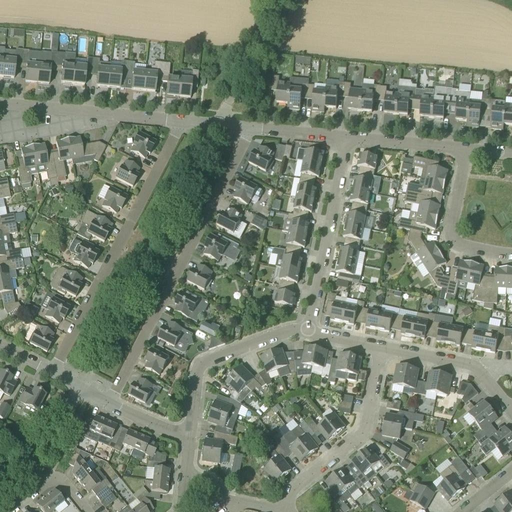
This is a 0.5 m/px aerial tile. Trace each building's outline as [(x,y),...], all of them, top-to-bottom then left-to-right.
[(16,50),(15,61),(4,60),(2,78),(14,79),(15,68),(21,69),(22,51),(16,50)] [(25,83),(37,84),(39,66),(40,53),(29,52),(29,51),(22,51),(21,69),(27,69),(25,83)] [(50,67),(39,66),(37,84),(49,85),(50,72),(56,72),(58,54),(51,53),(50,67)] [(61,84),(72,85),(74,67),(75,55),(58,54),(56,72),(62,73),(61,84)] [(85,68),(74,67),(72,85),(84,86),(85,75),(91,76),(93,59),(86,58),(85,68)] [(96,87),(108,88),(109,70),(110,63),(110,64),(99,63),(99,60),(93,59),(91,76),(97,76),(96,87)] [(109,70),(108,88),(119,89),(120,79),(126,79),(128,63),(122,62),(121,71),(109,70)] [(128,63),(126,79),(132,80),(131,90),(143,91),(145,73),(134,72),(134,65),(134,63),(128,63)] [(150,74),(145,73),(143,91),(155,93),(156,82),(162,82),(163,64),(154,63),(154,67),(151,67),(150,74)] [(180,80),(169,79),(170,64),(163,64),(162,82),(168,83),(166,96),(178,98),(180,80)] [(197,89),(197,83),(199,72),(192,71),(191,81),(180,80),(178,98),(190,99),(191,88),(197,89)] [(288,110),(290,84),(278,83),(279,77),(273,77),(271,89),(278,90),(276,104),(288,105),(288,110)] [(290,84),(288,110),(300,111),(301,97),(307,98),(308,86),(309,80),(303,80),(302,85),(290,84)] [(343,96),(345,84),(338,83),(338,89),(326,87),(324,108),(336,109),(337,95),(343,96)] [(360,112),(362,91),(350,90),(351,84),(345,84),(343,96),(349,97),(348,111),(360,112)] [(380,87),(374,87),(374,86),(363,85),(362,91),(360,112),(372,113),(373,99),(379,99),(380,87)] [(308,86),(307,98),(313,99),(312,113),(324,114),(324,108),(326,87),(325,93),(314,92),(314,86),(308,86)] [(396,115),(398,94),(386,93),(386,88),(380,87),(379,99),(385,100),(384,114),(396,115)] [(398,87),(398,94),(396,115),(408,116),(408,110),(414,111),(416,89),(398,87)] [(425,91),(417,91),(417,89),(416,89),(414,111),(420,111),(420,117),(431,119),(434,91),(425,91)] [(434,91),(431,119),(443,120),(445,106),(451,106),(452,94),(446,93),(434,90),(434,91)] [(466,127),(469,101),(458,100),(458,91),(452,90),(452,94),(451,106),(457,107),(455,121),(467,122),(466,127)] [(480,115),(486,115),(487,103),(481,102),(481,108),(469,107),(470,101),(469,101),(466,127),(479,129),(480,115)] [(487,103),(486,115),(492,116),(491,130),(503,131),(505,105),(504,110),(493,109),(493,104),(487,103)] [(511,105),(505,105),(503,131),(503,126),(511,126),(511,105)] [(149,155),(155,143),(138,134),(132,146),(133,147),(130,152),(144,159),(147,154),(149,155)] [(80,138),(68,141),(71,160),(96,156),(93,161),(98,163),(106,147),(98,143),(81,147),(80,138)] [(57,153),(52,154),(57,179),(66,177),(63,162),(71,160),(68,141),(56,143),(57,153)] [(58,187),(57,179),(52,154),(46,155),(44,145),(32,147),(37,175),(46,173),(47,181),(49,181),(51,189),(58,187)] [(283,158),(286,147),(278,146),(275,160),(282,162),(283,158)] [(292,148),(286,146),(286,147),(283,158),(289,160),(292,148)] [(37,175),(32,147),(20,150),(22,160),(16,161),(21,186),(24,186),(30,184),(31,184),(29,176),(37,175)] [(271,160),(274,154),(260,147),(257,152),(255,151),(248,163),(266,172),(272,160),(271,160)] [(303,163),(321,166),(323,155),(306,151),(299,149),(296,161),(303,163)] [(361,174),(374,177),(375,171),(377,159),(372,158),(373,155),(365,153),(365,156),(360,155),(357,167),(362,168),(361,174)] [(405,155),(401,174),(411,176),(412,168),(422,170),(421,178),(445,183),(448,171),(438,169),(439,163),(414,158),(415,156),(405,155)] [(136,175),(139,169),(125,162),(122,168),(121,167),(115,179),(132,188),(138,176),(136,175)] [(321,166),(303,163),(301,174),(301,175),(300,180),(312,183),(313,177),(318,178),(321,166)] [(374,177),(361,174),(360,180),(355,179),(352,191),(370,194),(373,183),(372,183),(374,177)] [(443,195),(445,183),(421,178),(421,179),(425,180),(424,187),(408,184),(408,186),(404,185),(402,193),(406,193),(432,199),(433,193),(443,195)] [(18,179),(10,181),(12,187),(20,186),(18,179)] [(236,193),(233,198),(247,205),(250,200),(251,200),(254,196),(258,198),(261,197),(263,193),(262,191),(257,188),(240,179),(234,191),(236,193)] [(0,190),(8,189),(7,180),(0,180),(0,190)] [(312,183),(300,180),(299,186),(298,186),(296,198),(314,202),(316,190),(311,189),(312,183)] [(8,189),(0,190),(0,200),(10,198),(8,189)] [(121,210),(127,198),(110,189),(104,201),(104,202),(102,207),(116,214),(119,209),(121,210)] [(354,209),(366,212),(368,206),(370,194),(352,191),(350,202),(355,203),(354,209)] [(406,193),(406,194),(405,198),(404,203),(412,204),(410,212),(410,213),(438,219),(440,207),(430,205),(432,199),(406,193)] [(293,216),(305,218),(306,212),(311,213),(314,202),(296,198),(294,210),(293,216)] [(242,216),(228,209),(225,214),(223,213),(216,225),(234,234),(240,222),(239,222),(242,216)] [(366,212),(354,209),(353,215),(348,214),(345,226),(363,230),(365,218),(366,212)] [(402,220),(401,219),(399,229),(410,231),(422,234),(424,234),(425,228),(435,231),(438,219),(410,213),(408,221),(402,220)] [(0,227),(15,224),(13,215),(0,217),(0,227)] [(23,222),(22,215),(15,217),(16,224),(23,222)] [(305,218),(293,216),(289,215),(287,221),(286,220),(283,232),(289,233),(307,237),(309,225),(304,224),(305,218)] [(265,232),(267,223),(255,216),(251,225),(265,232)] [(82,224),(76,235),(88,241),(91,236),(104,243),(110,231),(108,230),(111,224),(96,217),(94,223),(87,219),(84,225),(82,224)] [(15,224),(0,227),(0,245),(3,245),(1,236),(17,234),(15,224)] [(363,230),(345,226),(343,238),(348,239),(347,245),(359,247),(360,241),(361,241),(363,230)] [(422,234),(410,231),(408,241),(416,254),(410,258),(417,268),(423,264),(440,254),(433,243),(426,248),(421,239),(422,234)] [(304,249),(307,237),(289,233),(287,245),(286,251),(298,253),(299,248),(304,249)] [(221,238),(220,241),(211,236),(205,248),(207,249),(204,255),(218,262),(221,257),(225,259),(237,250),(239,247),(221,238)] [(94,247),(83,241),(81,244),(74,240),(68,250),(69,253),(76,257),(73,262),(87,269),(90,264),(92,265),(98,253),(92,250),(94,247)] [(3,245),(0,245),(0,263),(22,260),(20,250),(5,253),(3,245)] [(359,247),(347,245),(346,251),(341,249),(338,261),(356,265),(358,253),(359,247)] [(275,267),(282,269),(299,272),(302,260),(297,259),(298,253),(286,251),(274,249),(273,255),(278,256),(275,267)] [(446,295),(447,290),(450,278),(444,277),(439,268),(446,264),(440,254),(423,264),(438,287),(447,290),(446,295)] [(0,282),(10,280),(8,272),(24,269),(22,260),(0,263),(0,282)] [(354,276),(356,265),(338,261),(336,273),(341,274),(340,280),(344,281),(350,282),(352,283),(359,284),(360,277),(354,276)] [(450,296),(455,297),(459,282),(467,284),(472,264),(460,261),(458,271),(452,270),(450,278),(447,290),(446,295),(450,296)] [(476,285),(472,301),(484,304),(488,278),(481,277),(484,267),(472,264),(467,284),(476,285)] [(209,278),(212,273),(198,266),(195,271),(193,270),(187,282),(204,291),(210,279),(209,278)] [(50,285),(51,289),(64,296),(66,293),(75,298),(81,286),(79,285),(82,280),(68,272),(62,269),(58,270),(50,285)] [(278,286),(291,289),(292,283),(297,284),(299,272),(282,269),(279,280),(280,280),(278,286)] [(493,310),(493,304),(497,305),(497,295),(506,296),(507,269),(495,269),(495,278),(488,278),(484,304),(484,309),(493,310)] [(252,278),(247,275),(244,280),(250,283),(252,278)] [(14,305),(10,280),(0,282),(0,294),(1,295),(4,310),(7,316),(9,314),(10,317),(21,310),(19,308),(20,308),(18,304),(14,305)] [(291,289),(278,286),(277,292),(275,304),(280,305),(279,308),(287,309),(287,307),(292,308),(295,296),(290,295),(291,289)] [(247,287),(238,290),(241,298),(249,295),(247,287)] [(197,323),(203,312),(206,305),(199,301),(201,299),(185,291),(183,294),(181,293),(175,306),(177,308),(174,312),(197,323)] [(336,297),(336,296),(329,294),(325,315),(331,316),(330,321),(342,323),(346,306),(347,300),(336,297)] [(63,320),(70,308),(53,299),(46,311),(47,312),(44,317),(59,325),(61,319),(63,320)] [(357,302),(356,308),(346,306),(342,323),(354,326),(355,321),(361,322),(364,303),(357,302)] [(38,310),(25,303),(21,311),(34,318),(38,310)] [(369,311),(363,310),(365,303),(364,303),(361,322),(367,323),(366,328),(377,330),(381,313),(369,310),(369,311)] [(462,312),(465,318),(472,313),(469,307),(462,312)] [(390,328),(396,329),(398,317),(393,315),(381,313),(377,330),(389,333),(390,328)] [(413,338),(424,340),(425,335),(431,336),(436,316),(429,314),(429,316),(427,322),(416,320),(413,338)] [(437,337),(436,342),(448,345),(451,327),(453,319),(436,316),(431,336),(437,337)] [(402,330),(401,335),(413,338),(416,320),(404,318),(398,317),(396,329),(402,330)] [(491,319),(490,326),(500,328),(501,320),(491,319)] [(158,339),(175,348),(174,349),(183,354),(185,353),(189,347),(193,345),(192,338),(193,335),(169,323),(166,328),(164,327),(158,339)] [(215,338),(220,328),(212,324),(211,326),(207,334),(215,338)] [(483,352),(495,354),(496,349),(504,351),(505,338),(505,330),(488,326),(487,334),(483,352)] [(51,340),(53,335),(39,327),(36,333),(35,332),(29,344),(46,353),(53,341),(51,340)] [(448,345),(460,347),(461,342),(467,343),(469,331),(463,330),(463,329),(451,327),(448,345)] [(472,344),(471,349),(483,352),(487,334),(475,332),(469,331),(467,343),(472,344)] [(225,344),(211,337),(209,350),(225,344)] [(303,362),(295,362),(295,375),(296,378),(301,377),(304,365),(313,367),(316,350),(306,348),(303,362)] [(163,371),(169,359),(152,350),(146,362),(148,363),(145,368),(159,376),(162,370),(163,371)] [(331,366),(324,365),(327,352),(316,350),(313,367),(323,369),(321,377),(328,379),(331,366)] [(280,379),(290,375),(295,375),(295,362),(286,363),(281,351),(271,354),(277,371),(280,379)] [(261,358),(266,370),(259,375),(266,385),(267,387),(271,384),(268,374),(277,371),(271,354),(261,358)] [(335,384),(337,372),(347,374),(350,357),(340,355),(337,367),(331,366),(328,379),(328,382),(335,384)] [(361,359),(350,357),(347,374),(346,380),(356,383),(361,359)] [(404,388),(408,368),(397,366),(393,386),(404,388)] [(259,375),(253,379),(241,367),(234,375),(252,393),(256,389),(258,391),(261,388),(266,385),(259,375)] [(404,388),(414,390),(413,394),(419,395),(421,388),(422,383),(416,382),(418,371),(408,368),(404,388)] [(9,397),(17,383),(11,380),(12,378),(0,372),(0,393),(3,395),(4,394),(9,397)] [(358,381),(364,382),(366,374),(359,373),(358,381)] [(437,395),(441,375),(430,373),(428,384),(422,383),(421,388),(419,395),(426,397),(426,393),(437,395)] [(252,393),(234,375),(226,383),(235,391),(230,399),(240,405),(252,393)] [(451,377),(441,375),(437,395),(447,397),(448,393),(454,394),(455,390),(449,388),(451,377)] [(128,396),(145,405),(151,393),(150,392),(153,387),(139,379),(136,385),(134,384),(128,396)] [(171,388),(177,391),(180,386),(174,383),(171,388)] [(457,396),(464,397),(470,385),(460,383),(457,396)] [(465,405),(470,401),(478,395),(470,385),(464,397),(462,401),(465,405)] [(26,407),(22,414),(32,419),(36,412),(37,413),(46,395),(34,389),(33,391),(27,389),(20,403),(25,405),(25,406),(26,407)] [(171,389),(168,394),(173,397),(176,392),(171,389)] [(339,402),(352,405),(353,398),(341,396),(339,402)] [(212,412),(228,418),(236,421),(242,406),(240,405),(230,399),(227,406),(215,402),(212,412)] [(388,403),(386,409),(399,411),(401,403),(393,401),(392,404),(388,403)] [(339,402),(337,413),(350,415),(352,405),(339,402)] [(475,423),(491,411),(484,402),(475,409),(471,405),(467,408),(471,412),(468,415),(475,423)] [(10,408),(1,403),(0,405),(0,418),(3,420),(10,408)] [(277,405),(272,409),(276,414),(281,410),(277,405)] [(475,423),(481,431),(474,437),(478,442),(488,434),(492,431),(488,426),(497,419),(491,411),(475,423)] [(226,424),(228,418),(212,412),(208,422),(222,427),(219,435),(220,435),(230,437),(233,431),(227,429),(229,425),(226,424)] [(384,426),(401,429),(403,420),(415,422),(416,415),(400,412),(399,418),(386,415),(384,426)] [(325,421),(336,435),(345,428),(334,414),(325,421)] [(94,434),(100,436),(106,422),(95,418),(93,422),(86,419),(80,433),(86,435),(85,439),(90,442),(94,434)] [(317,428),(312,421),(307,425),(315,436),(320,432),(328,442),(336,435),(325,421),(317,428)] [(106,422),(100,436),(97,443),(113,450),(120,435),(114,432),(117,427),(106,422)] [(307,425),(304,422),(290,433),(309,456),(318,450),(310,440),(315,436),(307,425)] [(382,436),(399,440),(401,429),(384,426),(382,436)] [(489,441),(492,445),(488,448),(492,453),(496,449),(511,437),(505,428),(496,436),(492,431),(488,434),(478,442),(482,447),(489,441)] [(120,435),(113,450),(119,452),(122,446),(133,450),(139,436),(128,432),(125,437),(120,435)] [(290,433),(290,432),(277,443),(279,446),(288,457),(293,453),(301,463),(309,456),(290,433)] [(221,454),(223,444),(236,447),(238,439),(230,437),(220,435),(219,443),(206,441),(204,451),(221,454)] [(133,450),(143,455),(148,457),(147,462),(151,463),(165,464),(165,457),(155,453),(158,445),(149,442),(149,441),(139,436),(133,450)] [(511,450),(511,437),(496,449),(503,458),(511,450)] [(404,460),(409,451),(395,443),(390,452),(404,460)] [(283,461),(288,457),(279,446),(265,456),(271,464),(282,478),(291,471),(283,461)] [(73,468),(77,472),(73,476),(80,485),(92,476),(85,466),(78,457),(80,452),(74,449),(68,465),(73,468)] [(360,456),(376,476),(390,465),(382,455),(377,459),(369,449),(360,456)] [(221,454),(204,451),(203,462),(220,465),(221,454)] [(235,456),(230,479),(238,481),(243,457),(235,456)] [(363,486),(368,482),(376,476),(360,456),(352,462),(360,472),(355,476),(363,486)] [(465,489),(457,479),(468,470),(461,462),(458,458),(455,460),(450,464),(452,466),(440,475),(445,482),(456,496),(465,489)] [(409,465),(403,461),(400,466),(406,470),(409,465)] [(151,469),(154,469),(152,481),(168,483),(169,471),(164,470),(165,464),(151,463),(151,469)] [(274,485),(282,478),(271,464),(263,471),(274,485)] [(482,477),(473,467),(469,471),(477,481),(482,477)] [(345,490),(350,497),(363,486),(355,476),(351,480),(343,470),(334,477),(345,490)] [(99,493),(105,488),(102,483),(99,485),(92,476),(80,485),(87,494),(95,488),(99,493)] [(334,493),(329,497),(339,509),(338,510),(340,511),(347,511),(349,510),(339,497),(338,498),(337,497),(345,490),(334,477),(326,483),(334,493)] [(152,481),(151,493),(166,494),(168,483),(152,481)] [(445,482),(437,489),(448,503),(456,496),(445,482)] [(410,492),(430,503),(435,495),(415,484),(410,492)] [(381,495),(385,492),(381,487),(377,490),(381,495)] [(111,494),(109,493),(105,488),(99,493),(95,496),(101,503),(109,496),(111,494)] [(143,488),(134,494),(136,498),(145,491),(143,488)] [(375,500),(381,496),(376,490),(371,494),(375,500)] [(430,503),(410,492),(407,490),(402,498),(425,511),(430,503)] [(45,498),(54,510),(64,503),(54,491),(45,498)] [(511,492),(503,499),(511,510),(511,492)] [(131,511),(127,507),(130,511),(150,511),(153,510),(144,499),(141,496),(136,500),(141,505),(132,511),(131,511)] [(40,511),(52,511),(54,510),(45,498),(36,506),(40,511)] [(511,511),(511,510),(503,499),(494,506),(499,511),(511,511)] [(370,507),(373,511),(376,511),(380,509),(376,503),(370,507)]
